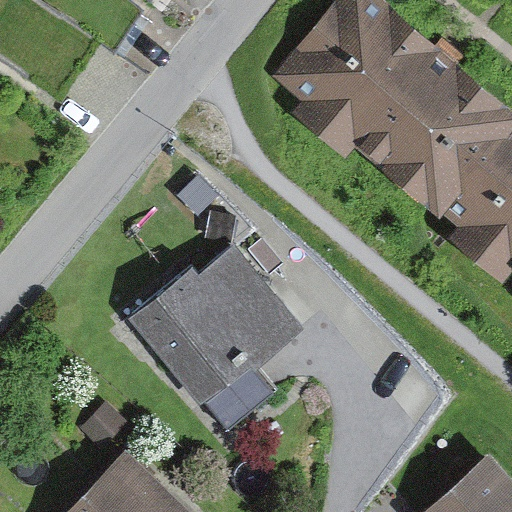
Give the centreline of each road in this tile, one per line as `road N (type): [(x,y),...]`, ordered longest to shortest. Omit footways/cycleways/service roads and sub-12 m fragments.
road 1 (residential): [(0,300),(253,0)]
road 2 (residential): [(341,511),(366,362),(327,311)]
